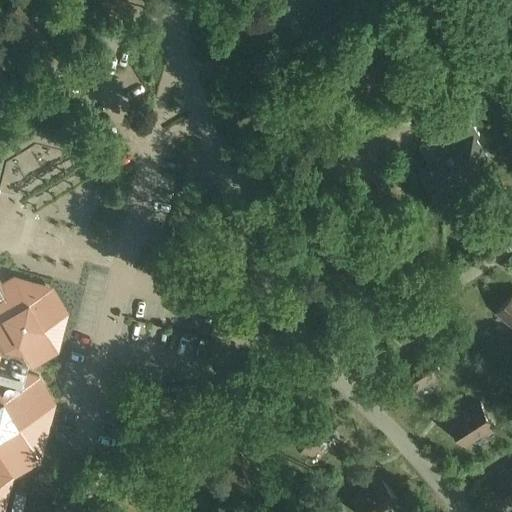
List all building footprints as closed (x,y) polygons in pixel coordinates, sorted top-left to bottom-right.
[(13,20),(31,37),(50,16),(48,14),(48,11),(42,6),(40,6),(32,0),(18,0),(2,18),(9,24),(13,20)] [(449,127),(420,145),(431,162),(421,169),(435,191),(436,191),(444,203),(469,187),(461,174),(488,157),(475,136),(480,132),(467,111),(447,125),(449,127)] [(0,511),(6,511),(14,476),(40,460),(55,402),(39,376),(25,372),(29,359),(55,344),(62,314),(46,288),(17,281),(5,288),(0,280),(0,511)] [(511,295),(498,311),(511,323),(511,295)] [(397,367),(412,390),(433,377),(436,382),(444,376),(426,348),(409,359),(406,359),(401,362),(400,365),(397,367)] [(451,420),(466,444),(487,430),(490,435),(498,430),(480,402),(463,413),(460,412),(454,416),(453,418),(451,420)] [(316,445),(333,426),(312,407),(310,410),(307,410),(302,415),(303,418),(289,433),(314,455),(320,448),(316,445)] [(237,453),(218,474),(236,491),(233,495),(240,501),(262,477),(247,463),(247,460),(242,456),(239,456),(237,453)] [(496,478),(511,502),(511,501),(511,468),(508,471),(505,470),(499,474),(499,477),(496,478)] [(380,511),(397,498),(379,477),(377,479),(374,479),(368,483),(368,486),(353,499),(363,511),(380,511)] [(172,497),(158,511),(188,511),(183,507),(182,504),(177,499),(175,499),(172,497)]
